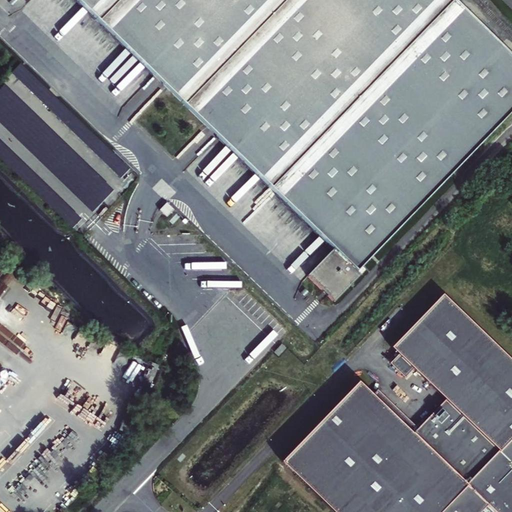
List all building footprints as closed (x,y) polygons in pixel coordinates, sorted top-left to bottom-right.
[(75,0),(166,88),(204,125),(333,250),(307,276),(334,303),(366,270),(362,267),(511,111),(511,58),(452,0),(75,0)] [(360,381),(284,461),(337,511),(481,511),(489,504),(497,511),(511,511),(511,355),(445,291),(395,344),(402,351),(417,365),(449,395),(422,424),(414,433),(374,394),(360,381)] [(282,344),(274,352),(278,356),(286,348),(282,344)] [(409,373),(417,365),(402,351),(394,359),(409,373)] [(374,394),(414,433),(422,424),(382,385),(378,390),(374,394)]
